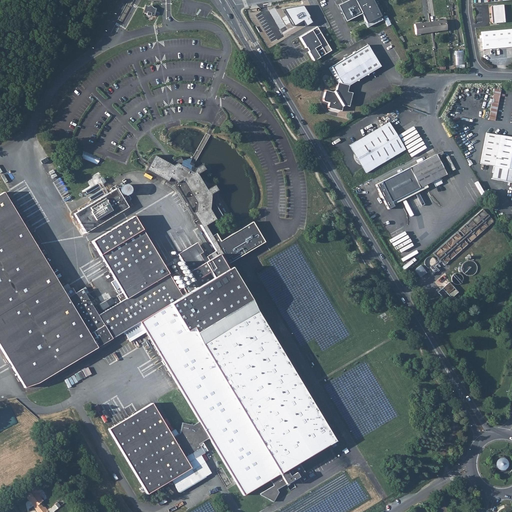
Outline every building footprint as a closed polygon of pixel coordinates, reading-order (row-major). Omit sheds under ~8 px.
[(346,0),(336,5),(345,22),(361,14),(366,23),(380,16),(371,0),(346,0)] [(151,3),(148,5),(144,4),(142,12),(145,13),(145,15),(150,16),(150,14),(154,15),(156,7),(153,6),(151,3)] [(505,22),(503,5),(490,6),(492,23),(505,22)] [(303,7),(285,9),(294,25),(302,20),(306,26),(311,23),(308,18),(309,17),(303,7)] [(446,30),(444,20),(429,23),(430,32),(446,30)] [(430,32),(429,23),(414,25),(415,35),(430,32)] [(317,26),(299,37),(304,47),(306,47),(308,50),(307,51),(312,61),(330,50),(317,26)] [(511,38),(511,29),(481,32),(483,49),(511,46),(511,38)] [(368,74),(380,67),(367,46),(355,53),(354,53),(353,54),(346,59),(344,59),(343,60),(329,69),(338,84),(336,91),(332,93),(325,91),(323,101),(324,103),(329,104),(328,109),(341,112),(342,108),(344,107),(348,108),(352,94),(347,93),(349,86),(357,82),(359,82),(359,80),(366,76),(368,77),(368,74)] [(456,69),(465,69),(465,51),(456,51),(456,69)] [(449,87),(441,102),(444,103),(452,88),(449,87)] [(494,89),(490,120),(497,121),(501,90),(494,89)] [(366,173),(405,151),(388,123),(350,146),(366,173)] [(493,168),(491,181),(511,184),(511,138),(485,134),(480,165),(493,168)] [(84,152),(82,159),(99,164),(101,157),(84,152)] [(391,203),(420,189),(432,183),(435,188),(442,185),(439,179),(446,176),(443,171),(436,156),(375,186),(388,211),(393,208),(391,203)] [(0,195),(0,349),(23,389),(38,384),(46,379),(140,324),(199,423),(192,427),(191,426),(189,427),(182,425),(180,433),(178,434),(179,435),(172,439),(152,405),(108,430),(147,496),(190,470),(187,465),(195,461),(192,455),(201,450),(199,446),(209,440),(244,498),(270,482),(274,488),(260,496),(274,504),(279,495),(277,492),(286,486),(293,483),(299,479),(296,474),(290,478),(286,472),(334,443),(228,266),(212,238),(206,228),(223,218),(216,206),(211,206),(212,197),(219,193),(215,188),(208,192),(198,175),(203,172),(202,170),(196,173),(194,170),(183,164),(181,160),(170,167),(156,159),(148,172),(168,183),(170,179),(174,181),(217,253),(228,272),(187,296),(183,290),(179,293),(139,226),(134,218),(92,244),(115,282),(111,285),(116,292),(119,290),(122,295),(117,298),(120,304),(98,318),(82,291),(79,293),(67,300),(61,291),(19,219),(4,193),(0,195)] [(118,190),(124,201),(130,197),(123,187),(118,190)] [(129,210),(117,191),(74,216),(86,236),(129,210)] [(216,235),(212,238),(228,266),(265,245),(253,224),(221,243),(216,235)] [(194,283),(210,274),(207,269),(204,265),(195,250),(180,259),(194,283)] [(209,263),(211,267),(207,269),(210,274),(194,283),(183,290),(187,296),(228,272),(217,253),(207,259),(209,263)] [(420,265),(414,270),(419,277),(425,272),(420,265)] [(441,300),(453,290),(447,284),(436,293),(441,300)] [(67,286),(61,291),(67,300),(79,293),(76,288),(70,291),(67,286)] [(505,471),(510,461),(499,457),(495,467),(505,471)] [(31,488),(23,494),(34,506),(33,507),(37,511),(48,511),(44,506),(42,506),(39,503),(42,500),(36,493),(36,494),(31,488)]
